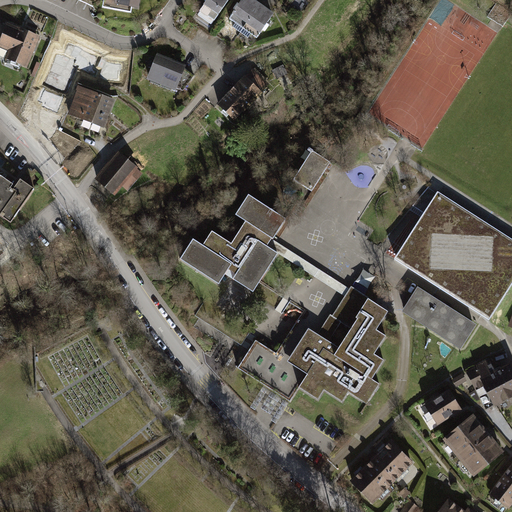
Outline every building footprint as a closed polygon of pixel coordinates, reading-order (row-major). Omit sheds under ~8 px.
[(141,0),(102,0),(101,7),(131,13),(132,9),(140,10),(141,0)] [(229,0),(206,0),(197,15),(212,25),(229,0)] [(259,4),(253,0),(241,0),(228,19),(242,29),(259,4)] [(273,14),(259,4),(242,29),(256,38),(273,14)] [(511,13),(496,4),(488,17),(502,26),(511,13)] [(40,35),(7,23),(0,42),(0,48),(9,51),(6,60),(28,69),(40,35)] [(108,62),(87,51),(79,66),(100,77),(108,62)] [(156,54),(145,80),(175,93),(186,65),(156,54)] [(287,74),(283,65),(273,70),(277,79),(287,74)] [(270,84),(254,67),(217,105),(233,121),(270,84)] [(55,79),(39,72),(36,79),(45,83),(37,104),(63,113),(74,84),(56,76),(55,79)] [(115,99),(79,86),(68,115),(105,128),(115,99)] [(139,168),(119,151),(96,179),(116,196),(139,168)] [(314,152),(295,181),(314,194),(334,165),(314,152)] [(17,185),(2,175),(0,178),(0,217),(1,216),(12,222),(35,189),(21,180),(17,185)] [(439,193),(429,187),(414,205),(421,209),(426,213),(439,193)] [(426,213),(399,253),(494,315),(511,285),(511,234),(442,190),(439,193),(426,213)] [(192,240),(179,259),(218,285),(224,275),(244,288),(252,294),(259,284),(278,254),(266,247),(269,242),(273,237),(284,220),(248,196),(235,216),(245,222),(230,245),(211,233),(202,247),(192,240)] [(325,271),(273,237),(269,242),(266,247),(278,254),(315,278),(318,281),(346,298),(352,288),(325,271)] [(364,269),(356,282),(369,291),(377,278),(364,269)] [(369,291),(356,282),(353,287),(367,295),(369,291)] [(417,285),(401,310),(413,317),(416,319),(454,343),(456,344),(459,347),(475,322),(417,285)] [(389,312),(352,288),(346,298),(320,336),(314,333),(309,329),(288,363),(307,375),(299,388),(322,402),(328,391),(342,400),(347,392),(366,404),(379,384),(373,379),(386,359),(376,353),(386,337),(377,332),(389,312)] [(291,402),(299,388),(307,375),(288,363),(278,356),(257,342),(237,368),(264,384),(291,402)] [(490,359),(475,366),(495,409),(511,399),(511,368),(510,364),(496,371),(490,359)] [(455,386),(465,380),(461,373),(450,379),(455,386)] [(451,389),(426,405),(439,425),(464,409),(451,389)] [(473,415),(444,441),(474,477),(504,453),(473,415)] [(390,440),(349,481),(373,505),(414,464),(390,440)] [(511,466),(491,495),(510,510),(511,507),(511,466)] [(443,484),(447,487),(452,481),(448,477),(443,484)] [(399,494),(404,499),(410,493),(405,488),(399,494)] [(464,509),(447,496),(434,511),(475,511),(472,509),(467,506),(464,509)] [(408,500),(399,511),(415,511),(418,508),(408,500)]
